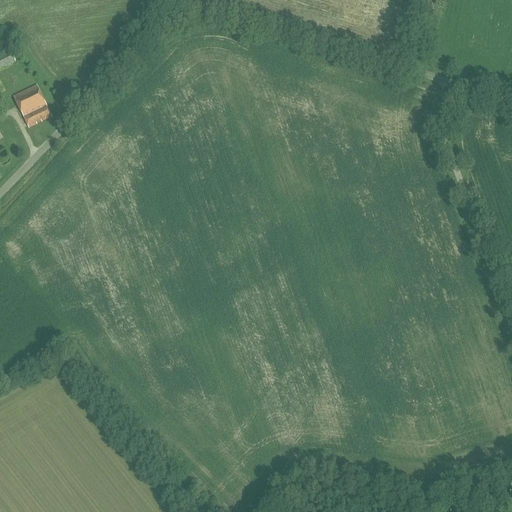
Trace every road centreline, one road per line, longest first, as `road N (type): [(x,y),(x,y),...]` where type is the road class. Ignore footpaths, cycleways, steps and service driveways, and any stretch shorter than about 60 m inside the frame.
road 1 (unclassified): [(0,193),(156,30),(192,11),(227,12),(452,83)]
road 2 (unclassified): [(511,325),(446,139),(452,83)]
